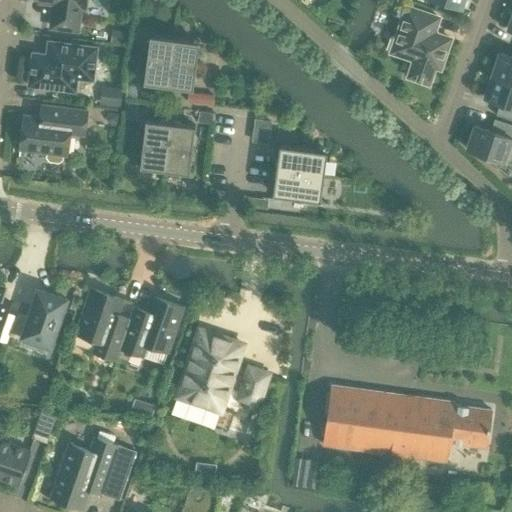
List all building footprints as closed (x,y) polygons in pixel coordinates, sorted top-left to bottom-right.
[(38,0),(39,1),(54,3),(51,27),(77,30),(80,6),(85,7),(86,0),(38,0)] [(406,7),(396,37),(391,52),(399,55),(413,60),(410,71),(408,77),(414,79),(423,82),(429,84),(430,78),(434,67),(440,69),(448,44),(450,39),(437,34),(434,30),(438,18),(406,7)] [(143,82),(168,85),(174,38),(160,36),(152,35),(150,35),(149,36),(148,47),(143,82)] [(174,38),(168,85),(193,89),(198,53),(199,43),(199,41),(197,41),(189,40),(174,38)] [(32,52),(28,86),(74,92),(75,92),(77,78),(93,80),(97,47),(48,40),(46,54),(32,52)] [(511,56),(500,53),(492,75),(511,81),(511,56)] [(511,81),(492,75),(484,97),(500,103),(495,115),(511,120),(511,81)] [(214,103),(216,92),(190,89),(189,100),(214,103)] [(69,134),(84,136),(87,110),(42,104),(42,106),(40,118),(24,116),(20,149),(33,151),(47,152),(47,157),(50,161),(58,162),(62,159),(63,154),(67,155),(69,134)] [(150,168),(164,170),(170,122),(145,119),(141,154),(140,165),(140,166),(142,167),(150,168)] [(511,124),(494,119),(490,131),(475,126),(467,149),(483,154),(499,169),(500,168),(499,167),(501,161),(511,164),(511,163),(511,124)] [(254,141),(267,143),(270,122),(257,120),(254,141)] [(170,122),(164,170),(179,171),(187,172),(189,173),(189,171),(191,160),(195,125),(170,122)] [(279,144),(276,169),(323,175),(325,161),(326,153),(327,151),(325,150),(314,149),(279,144)] [(323,175),(276,169),(272,194),(308,198),(318,200),(320,200),(320,198),(321,190),(323,175)] [(244,205),(260,207),(261,199),(245,197),(244,205)] [(0,337),(9,312),(0,309),(0,300),(5,286),(0,284),(0,337)] [(92,351),(115,359),(127,325),(129,319),(117,315),(123,299),(91,288),(76,333),(96,340),(92,351)] [(17,313),(9,336),(21,340),(22,337),(50,346),(66,299),(38,290),(28,317),(17,313)] [(127,325),(115,359),(117,360),(121,348),(144,356),(148,345),(168,352),(183,307),(152,296),(146,312),(134,308),(133,307),(129,319),(127,325)] [(177,396),(220,411),(221,410),(228,388),(240,392),(239,396),(256,402),(257,402),(258,402),(268,374),(249,367),(248,371),(235,367),(243,344),(228,339),(214,335),(199,329),(177,396)] [(323,445),(391,454),(391,455),(410,458),(410,457),(447,462),(449,443),(486,448),(491,410),(454,405),(455,402),(331,385),(323,445)] [(135,399),(131,412),(151,418),(155,406),(135,399)] [(42,406),(32,438),(47,443),(58,409),(42,406)] [(51,498),(82,509),(89,488),(102,493),(104,488),(120,493),(118,498),(119,499),(135,451),(94,437),(89,451),(69,444),(51,497),(51,498)] [(0,478),(20,485),(31,451),(0,440),(0,478)] [(300,456),(297,484),(316,486),(319,458),(300,456)]
